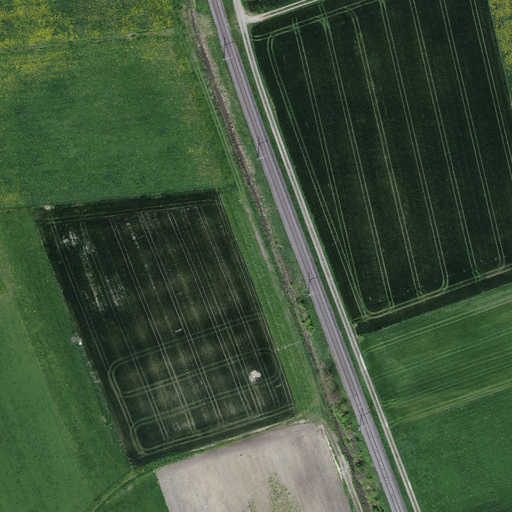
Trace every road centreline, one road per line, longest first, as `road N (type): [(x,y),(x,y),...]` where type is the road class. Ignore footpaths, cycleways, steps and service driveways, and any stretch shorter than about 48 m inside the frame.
road 1 (track): [(242,23),(417,511)]
road 2 (track): [(364,511),(183,33)]
road 3 (track): [(90,511),(131,474),(321,407)]
road 4 (track): [(0,53),(183,33)]
